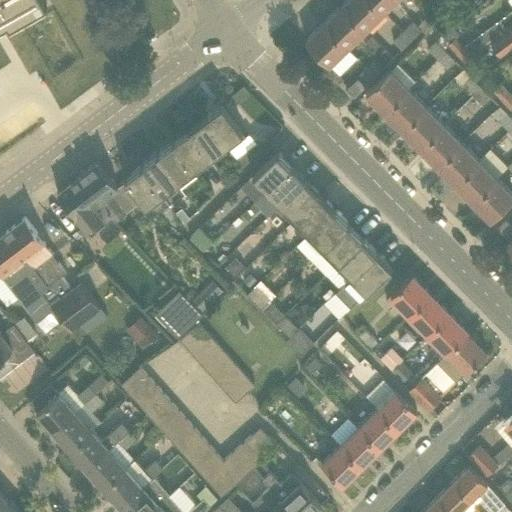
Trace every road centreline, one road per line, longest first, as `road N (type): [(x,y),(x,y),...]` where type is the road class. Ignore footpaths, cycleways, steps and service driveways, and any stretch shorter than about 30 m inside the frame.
road 1 (unclassified): [(511,320),(226,29)]
road 2 (tertiary): [(0,200),(226,29)]
road 3 (residential): [(368,511),(511,369)]
